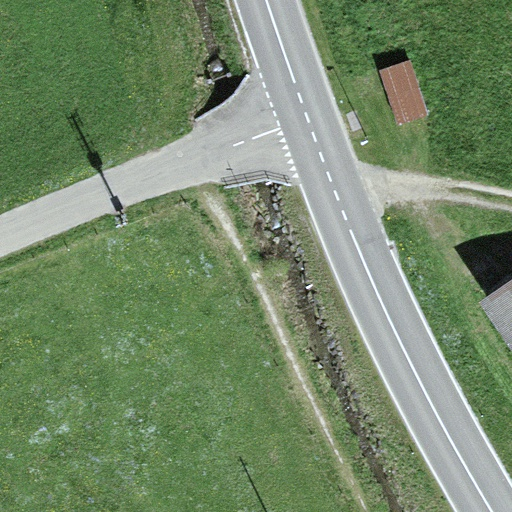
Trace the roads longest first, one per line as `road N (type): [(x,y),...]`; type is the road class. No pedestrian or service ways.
road 1 (tertiary): [(487,511),(447,450),(303,120)]
road 2 (unclassified): [(303,120),(0,247)]
road 3 (track): [(327,172),(511,206)]
road 4 (tertiary): [(303,120),(265,0)]
